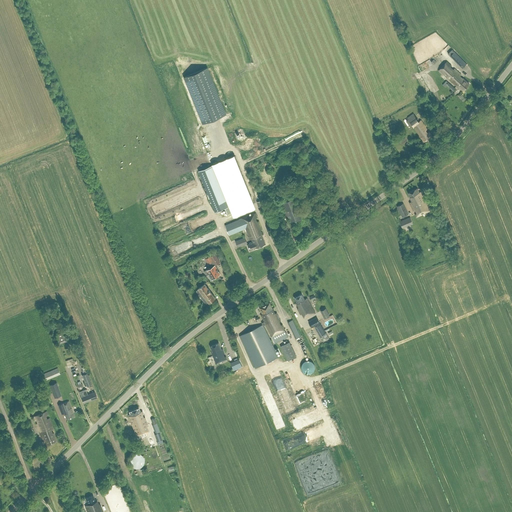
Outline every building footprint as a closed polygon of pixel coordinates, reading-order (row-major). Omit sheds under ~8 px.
[(462,68),(466,64),(454,51),(450,55),(462,68)] [(453,70),(450,67),(451,65),(447,61),(438,70),(443,75),(444,74),(446,76),(459,88),(460,88),(463,91),(469,83),(463,78),(462,78),(460,76),(461,74),(454,68),(453,70)] [(208,67),(184,77),(203,123),(227,114),(208,67)] [(446,80),(444,82),(447,85),(453,90),(455,88),(446,80)] [(419,121),(413,113),(403,120),(409,128),(413,125),(424,141),(432,135),(429,131),(427,133),(425,130),(427,128),(421,120),(419,121)] [(424,115),(421,117),(427,126),(430,124),(424,115)] [(199,170),(199,171),(215,211),(225,208),(225,209),(227,213),(235,210),(236,211),(239,215),(240,215),(241,218),(225,225),(229,235),(245,228),(250,239),(252,238),(253,242),(251,243),(251,242),(249,243),(250,244),(248,244),(250,250),(266,244),(260,230),(262,229),(259,221),(257,221),(256,218),(257,217),(256,213),(249,215),(248,212),(254,210),(239,173),(220,181),(214,165),(213,164),(199,170)] [(417,188),(408,192),(410,197),(412,201),(410,202),(414,211),(416,210),(417,213),(415,214),(417,217),(430,211),(420,192),(419,192),(417,188)] [(298,212),(301,211),(299,206),(297,206),(296,203),(298,202),(295,195),(292,196),(280,200),(286,214),(287,217),(290,216),(292,223),(301,220),(298,212)] [(397,206),(402,217),(408,214),(403,203),(397,206)] [(400,221),(402,228),(413,223),(410,217),(400,221)] [(215,253),(214,251),(209,254),(205,256),(206,258),(205,259),(208,264),(210,267),(208,269),(207,269),(204,271),(207,275),(209,274),(212,278),(220,273),(215,265),(220,262),(215,253)] [(209,289),(205,283),(198,288),(199,288),(196,290),(199,294),(203,300),(206,303),(208,301),(209,302),(215,297),(211,292),(211,291),(209,289)] [(297,308),(301,314),(302,313),(305,318),(315,313),(307,298),(305,299),(302,294),(294,298),(297,303),(299,307),(297,308)] [(275,313),(270,302),(259,307),(263,314),(261,314),(264,321),(262,323),(262,324),(240,335),(255,367),(278,356),(263,325),(266,324),(275,343),(288,336),(282,324),(281,325),(279,322),(281,321),(276,312),(275,313)] [(321,310),(325,319),(330,316),(326,308),(321,310)] [(309,321),(308,321),(311,327),(314,325),(320,322),(318,320),(317,317),(309,321)] [(320,322),(314,325),(323,341),(329,338),(320,322)] [(295,324),(290,326),(296,338),(300,336),(295,324)] [(59,343),(66,340),(64,336),(62,331),(61,328),(55,330),(56,333),(57,338),(59,343)] [(281,346),(288,360),(297,356),(290,341),(281,346)] [(221,349),(218,342),(210,346),(213,351),(211,352),(216,363),(227,359),(226,356),(225,356),(223,354),(225,353),(223,348),(221,349)] [(239,358),(232,362),(235,369),(242,366),(239,358)] [(303,371),(306,373),(309,373),(313,372),(315,369),(315,366),(314,362),(311,360),(307,360),(304,361),(302,364),(302,368),(303,371)] [(46,380),(60,374),(57,368),(44,373),(46,380)] [(83,374),(82,375),(86,386),(91,384),(87,373),(85,369),(82,371),(83,374)] [(49,385),(53,398),(61,395),(59,392),(56,382),(49,385)] [(87,394),(85,389),(79,391),(83,402),(97,397),(94,391),(87,394)] [(74,416),(68,401),(58,404),(61,413),(66,412),(67,414),(65,414),(66,418),(74,416)] [(140,411),(138,407),(129,411),(130,413),(128,414),(136,436),(148,431),(146,426),(148,425),(144,417),(142,417),(141,414),(143,414),(142,411),(140,411)] [(46,419),(45,415),(47,414),(46,411),(33,416),(40,434),(43,440),(45,439),(47,445),(56,441),(53,432),(52,433),(51,430),(53,428),(49,418),(46,419)] [(130,459),(129,461),(130,464),(132,466),(134,468),(137,468),(140,468),(143,466),(144,463),(144,460),(144,457),(142,455),(139,453),(135,453),(132,455),(130,457),(130,459)] [(95,501),(93,494),(85,498),(88,504),(85,505),(87,511),(103,511),(100,504),(98,504),(97,500),(95,501)]
